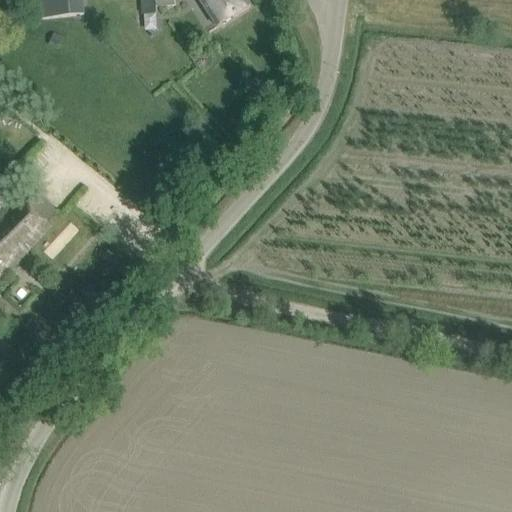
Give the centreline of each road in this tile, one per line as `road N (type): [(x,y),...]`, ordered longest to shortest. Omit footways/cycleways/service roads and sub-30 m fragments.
road 1 (unclassified): [(5,511),(28,447),(61,401),(304,132),(320,104),(338,1)]
road 2 (track): [(511,354),(210,292),(178,275)]
